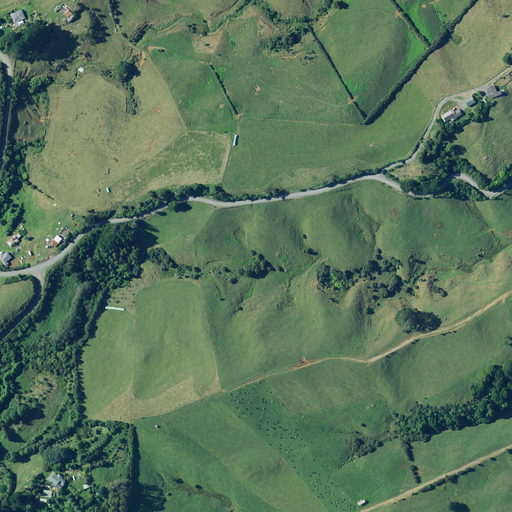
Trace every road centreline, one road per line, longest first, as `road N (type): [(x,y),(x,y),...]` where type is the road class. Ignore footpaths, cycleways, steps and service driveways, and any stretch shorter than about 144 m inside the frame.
road 1 (unclassified): [(37,267),(101,224),(187,199),(222,207),(360,178),(424,195),(460,176),(483,190),(511,182)]
road 2 (track): [(511,287),(461,322),(424,327),(363,359),(337,351),(239,381)]
road 3 (unknown): [(379,178),(418,151),(443,100),(511,66)]
road 4 (track): [(349,511),(511,445)]
